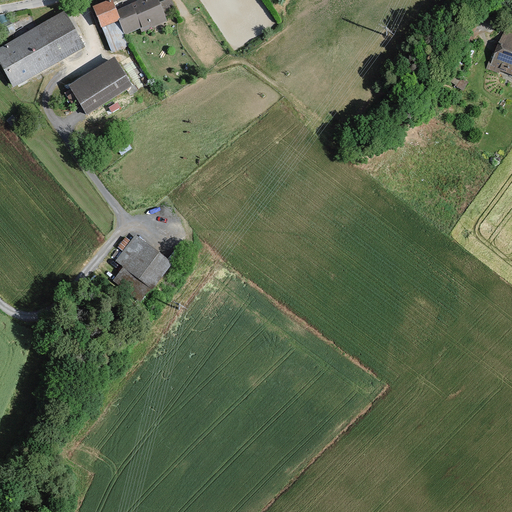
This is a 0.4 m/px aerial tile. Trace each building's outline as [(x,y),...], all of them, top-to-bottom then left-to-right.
[(111,3),(94,8),(112,53),(129,46),(125,37),(167,20),(165,14),(176,9),(172,0),(165,0),(158,3),(157,0),(141,0),(116,10),(111,3)] [(0,66),(13,90),(83,51),(62,13),(0,47),(0,66)] [(511,34),(504,32),(492,69),(511,76),(511,34)] [(133,88),(114,59),(68,88),(87,116),(133,88)] [(459,95),(469,83),(457,72),(447,84),(459,95)] [(135,235),(115,262),(154,291),(174,264),(135,235)]
